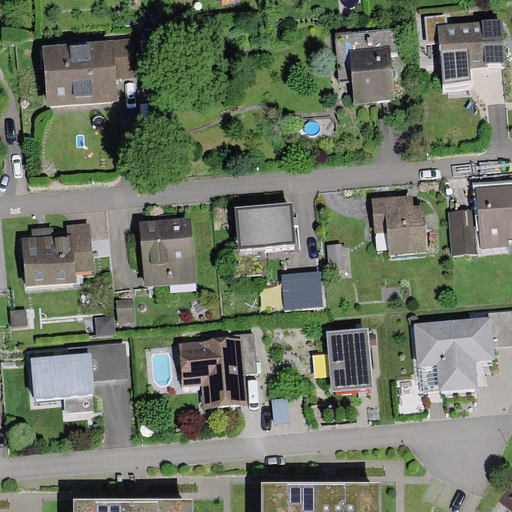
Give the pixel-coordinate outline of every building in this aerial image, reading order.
[(501,28),(430,31),(432,91),(467,89),(467,73),(503,72),(501,28)] [(138,46),(36,53),(40,108),(118,103),(116,76),(140,74),(138,46)] [(390,54),(343,56),(345,108),(392,107),(390,54)] [(476,215),(449,217),(453,262),(511,256),(511,191),(474,195),(476,215)] [(424,206),(374,209),(377,268),(428,265),(424,206)] [(292,214),(230,215),(231,257),(293,255),(292,214)] [(53,240),(17,242),(19,287),(93,284),(91,226),(52,228),(53,240)] [(186,228),(138,230),(141,293),(189,291),(186,228)] [(286,277),(288,313),(328,311),(327,276),(286,277)] [(476,329),(406,334),(409,374),(425,373),(427,400),(466,397),(464,365),(481,363),(480,352),(511,349),(511,315),(475,318),(476,329)] [(363,333),(310,336),(314,404),(367,401),(363,333)] [(261,340),(183,343),(187,416),(247,413),(246,381),(263,380),(261,340)] [(87,363),(17,363),(17,410),(88,410),(87,363)] [(376,511),(376,500),(263,500),(263,511),(376,511)]
